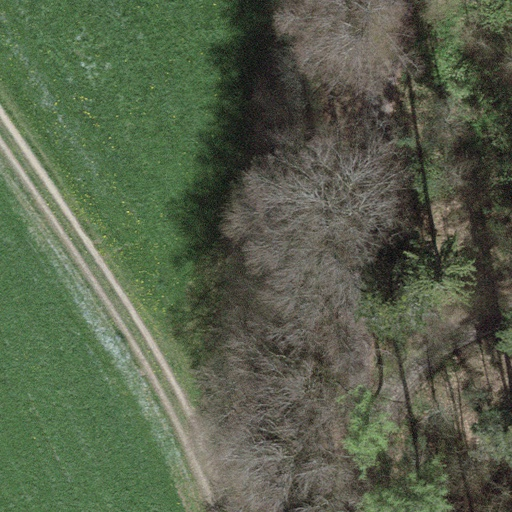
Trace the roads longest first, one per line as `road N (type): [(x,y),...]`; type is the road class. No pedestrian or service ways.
road 1 (track): [(403,0),(377,187),(356,511)]
road 2 (track): [(0,141),(205,511)]
